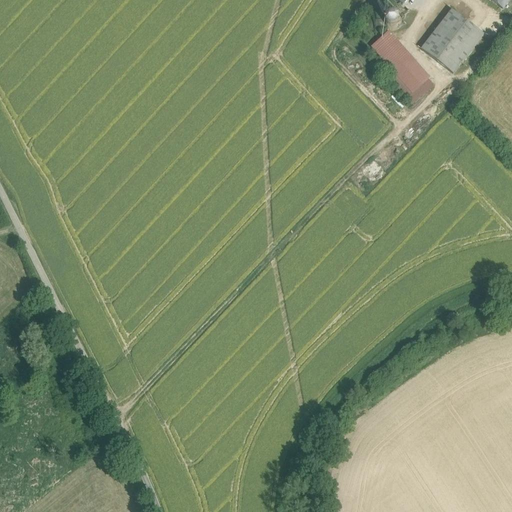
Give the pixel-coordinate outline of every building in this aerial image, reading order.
[(511,0),(488,0),(504,12),(511,0)] [(483,37),(452,14),(423,54),(454,77),(483,37)] [(397,28),(398,24),(397,20),(394,17),(390,15),(386,16),(382,18),(380,22),(380,26),(382,30),(386,33),(390,33),(394,32),(397,28)] [(371,50),(383,65),(411,97),(429,83),(389,37),(371,50)] [(435,91),(429,83),(411,97),(383,65),(377,69),(411,110),(435,91)]
